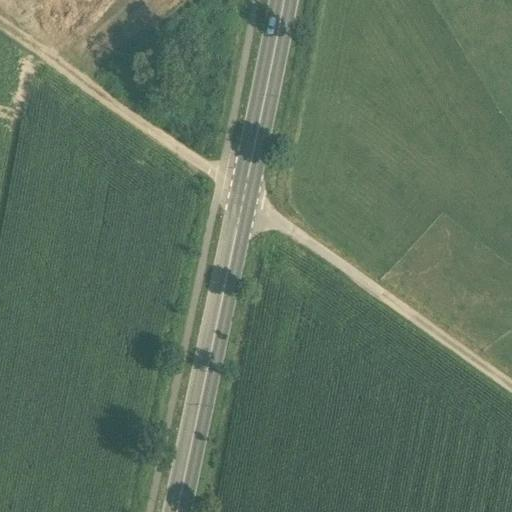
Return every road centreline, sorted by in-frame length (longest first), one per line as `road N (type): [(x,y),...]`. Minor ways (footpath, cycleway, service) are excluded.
road 1 (track): [(511,387),(0,27)]
road 2 (secondary): [(176,511),(287,0)]
